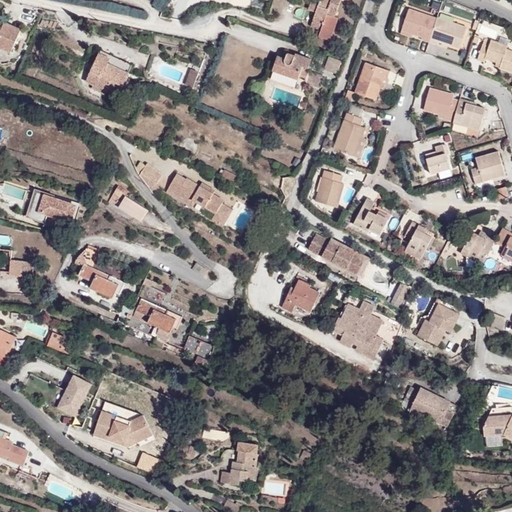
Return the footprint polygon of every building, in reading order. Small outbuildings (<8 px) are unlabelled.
[(335,11),(338,0),(309,0),(307,6),(313,8),(310,16),(322,20),(320,27),(317,33),(328,37),(336,16),(335,13),(335,11)] [(445,5),(438,2),(436,9),(443,11),(445,5)] [(430,45),(440,18),(409,7),(399,35),(414,40),(415,36),(423,39),(422,42),(430,45)] [(461,49),(470,25),(441,15),(440,18),(430,45),(448,51),(450,45),(461,49)] [(320,27),(322,20),(310,16),(308,22),(320,27)] [(0,47),(11,52),(21,29),(4,22),(2,27),(0,26),(0,47)] [(511,73),(511,51),(508,50),(509,47),(492,41),(489,47),(483,45),(478,60),(485,63),(486,60),(497,64),(496,67),(511,73)] [(127,78),(132,65),(98,52),(97,56),(109,61),(106,70),(127,78)] [(309,70),(313,59),(296,52),(294,55),(285,52),(284,57),(278,55),(272,69),(297,79),(299,76),(306,78),(309,70)] [(338,70),(343,58),(332,54),(327,66),(338,70)] [(106,70),(109,61),(97,56),(86,83),(120,97),(127,78),(106,70)] [(362,78),(369,62),(363,59),(356,76),(362,78)] [(386,91),(394,72),(369,62),(362,78),(357,92),(377,101),(382,90),(386,91)] [(192,70),(185,85),(193,88),(199,73),(192,70)] [(321,88),(326,76),(312,71),(309,79),(308,83),(321,88)] [(455,124),(462,100),(430,88),(423,109),(437,114),(437,118),(455,124)] [(352,104),(357,92),(349,89),(343,102),(350,104),(352,104)] [(485,135),(492,112),(476,106),(476,104),(462,100),(455,124),(485,135)] [(347,112),(366,119),(369,110),(352,104),(350,104),(347,112)] [(359,159),(371,129),(363,126),(366,119),(347,112),(332,149),(359,159)] [(452,169),(444,144),(436,146),(437,150),(424,154),(430,176),(452,169)] [(507,179),(499,152),(474,159),(477,170),(470,172),(475,188),(507,179)] [(141,174),(148,165),(143,161),(138,168),(141,174)] [(141,174),(153,188),(158,184),(165,174),(149,163),(148,165),(141,174)] [(327,170),(317,202),(339,207),(346,184),(342,182),(344,175),(327,170)] [(200,184),(178,171),(167,190),(194,206),(195,203),(216,214),(223,202),(225,198),(216,193),(200,184)] [(234,183),(238,174),(232,172),(228,180),(234,183)] [(242,187),(246,178),(238,174),(234,183),(242,187)] [(218,188),(202,179),(200,184),(216,193),(218,188)] [(158,184),(153,188),(156,193),(161,189),(158,184)] [(26,218),(30,219),(38,193),(54,199),(55,195),(35,189),(26,218)] [(509,198),(507,190),(498,192),(501,201),(509,198)] [(68,221),(73,205),(54,199),(38,193),(30,219),(42,222),(43,220),(46,221),(48,215),(68,221)] [(148,211),(125,196),(118,207),(141,222),(148,211)] [(223,226),(233,208),(223,202),(216,214),(213,220),(223,226)] [(381,232),(391,212),(373,203),(372,207),(361,202),(351,222),(367,230),(369,227),(381,232)] [(73,205),(68,221),(72,222),(77,206),(73,205)] [(419,260),(430,238),(421,234),(424,228),(408,219),(399,236),(406,240),(401,251),(419,260)] [(363,259),(330,240),(332,235),(317,226),(307,246),(355,274),(363,259)] [(483,265),(494,243),(469,229),(458,252),(483,265)] [(511,265),(511,245),(510,244),(511,238),(511,237),(500,231),(494,243),(503,248),(498,258),(511,265)] [(361,277),(371,257),(332,235),(330,240),(363,259),(355,274),(361,277)] [(110,307),(119,288),(90,274),(97,258),(85,253),(73,266),(80,271),(75,282),(90,289),(86,296),(110,307)] [(20,279),(22,262),(11,260),(9,278),(20,279)] [(22,262),(20,279),(30,280),(32,263),(22,262)] [(311,310),(320,292),(299,282),(293,294),(289,292),(282,305),(293,310),(296,304),(311,310)] [(400,306),(408,290),(400,286),(392,301),(400,306)] [(355,346),(372,311),(377,313),(381,305),(369,299),(365,307),(353,302),(348,313),(345,318),(342,316),(335,329),(346,335),(344,340),(355,346)] [(429,325),(439,306),(452,312),(454,308),(436,300),(424,323),(429,325)] [(169,344),(178,323),(141,305),(134,320),(148,327),(145,333),(169,344)] [(450,334),(459,316),(452,312),(439,306),(429,325),(424,323),(417,338),(439,348),(444,339),(439,336),(442,330),(447,332),(450,334)] [(382,335),(390,320),(377,313),(372,311),(359,337),(364,339),(361,346),(359,349),(379,359),(390,339),(382,335)] [(504,327),(507,319),(496,314),(493,322),(504,327)] [(61,352),(68,337),(54,331),(48,345),(61,352)] [(0,362),(2,364),(15,341),(0,332),(0,362)] [(207,364),(211,340),(187,336),(184,350),(196,352),(195,362),(207,364)] [(65,344),(61,352),(68,355),(71,347),(65,344)] [(197,371),(209,377),(212,369),(200,364),(197,371)] [(77,417),(92,384),(72,375),(57,408),(77,417)] [(450,409),(454,400),(423,385),(412,408),(451,428),(458,413),(450,409)] [(147,417),(111,400),(105,411),(133,424),(147,417)] [(511,442),(511,408),(490,410),(481,428),(481,437),(483,438),(500,438),(511,442)] [(156,442),(147,417),(133,424),(105,411),(94,435),(110,443),(113,437),(119,441),(117,446),(120,448),(138,441),(140,447),(156,442)] [(9,439),(0,435),(0,442),(5,444),(9,439)] [(117,446),(119,441),(113,437),(110,443),(117,446)] [(24,466),(29,451),(12,444),(14,440),(9,439),(5,444),(0,442),(0,453),(10,457),(9,460),(24,466)] [(128,452),(140,447),(138,441),(120,448),(128,452)] [(267,457),(268,450),(249,447),(248,454),(267,457)] [(311,462),(314,454),(305,449),(301,457),(311,462)] [(147,473),(157,461),(145,451),(135,463),(147,473)] [(9,460),(10,457),(0,453),(0,461),(7,464),(9,460)] [(257,483),(259,469),(265,470),(267,457),(248,454),(246,465),(242,464),(240,477),(233,476),(231,488),(248,490),(249,485),(256,486),(257,483)] [(263,484),(265,470),(259,469),(257,483),(263,484)] [(281,506),(281,498),(266,497),(266,505),(281,506)]
